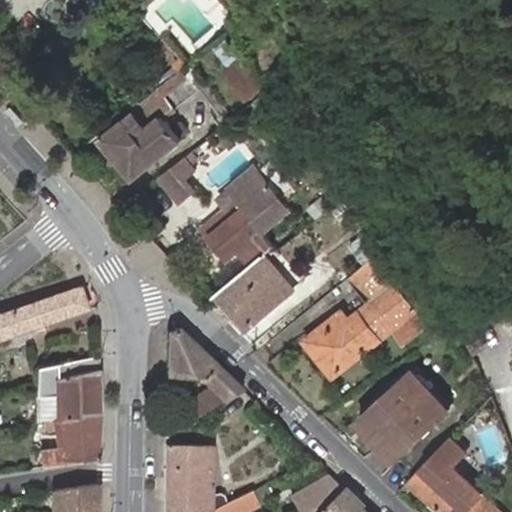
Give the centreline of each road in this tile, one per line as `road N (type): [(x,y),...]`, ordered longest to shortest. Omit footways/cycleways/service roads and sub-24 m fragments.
road 1 (residential): [(399,511),(190,312),(131,308)]
road 2 (secondary): [(131,308),(129,472)]
road 3 (residential): [(0,487),(129,472)]
